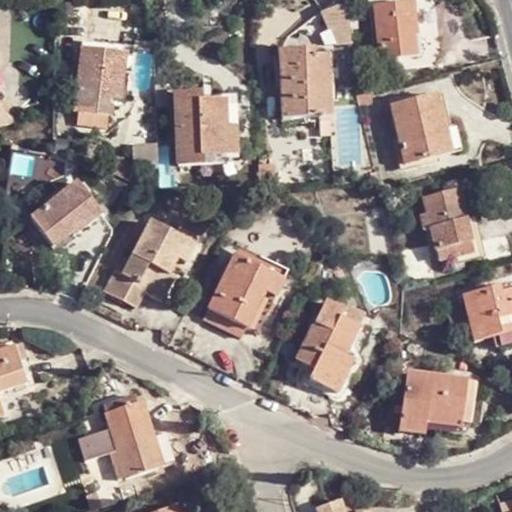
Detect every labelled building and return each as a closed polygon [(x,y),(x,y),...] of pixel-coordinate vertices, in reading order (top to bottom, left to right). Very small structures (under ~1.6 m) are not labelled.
[(413,59),(411,39),(407,3),(372,8),(378,63),(413,59)] [(407,3),(411,39),(417,38),(412,3),(407,3)] [(353,52),(351,12),(331,13),(333,52),(353,52)] [(82,41),(81,52),(123,57),(124,47),(82,41)] [(133,48),(124,47),(123,57),(122,75),(131,76),(133,48)] [(310,50),(278,52),(283,121),(331,118),(328,58),(312,58),(310,50)] [(123,57),(81,52),(74,117),(112,122),(113,108),(106,107),(107,101),(118,102),(122,75),(123,57)] [(200,94),(174,96),(179,166),(201,165),(200,157),(236,154),(235,130),(225,130),(223,104),(201,105),(200,94)] [(437,96),(390,107),(405,167),(452,156),(437,96)] [(0,129),(15,125),(0,107),(0,129)] [(75,188),(28,222),(55,260),(75,246),(71,241),(99,220),(75,188)] [(458,191),(423,201),(440,264),(463,258),(461,249),(481,244),(475,218),(466,221),(458,191)] [(186,243),(174,237),(148,226),(121,278),(113,274),(104,295),(132,309),(140,296),(151,302),(163,277),(168,278),(186,243)] [(178,228),(174,237),(186,243),(168,278),(163,277),(151,302),(161,306),(180,267),(185,268),(199,239),(178,228)] [(240,341),(271,278),(235,259),(202,322),(240,341)] [(282,283),(271,278),(240,341),(251,347),(282,283)] [(503,284),(496,286),(498,294),(505,292),(503,284)] [(498,294),(496,286),(462,296),(466,311),(448,315),(453,333),(461,331),(463,336),(472,334),(473,342),(490,337),(492,348),(497,348),(498,353),(511,349),(511,290),(505,292),(498,294)] [(343,314),(323,304),(294,362),(312,371),(308,382),(336,396),(368,335),(340,321),(343,314)] [(20,345),(0,351),(0,416),(2,416),(0,409),(0,397),(33,386),(20,345)] [(465,384),(404,374),(395,430),(422,435),(424,421),(459,426),(465,384)] [(133,397),(100,408),(110,440),(104,443),(116,481),(123,478),(125,482),(173,466),(165,435),(153,438),(143,405),(136,406),(133,397)] [(360,511),(356,497),(342,502),(344,511),(360,511)] [(511,511),(511,501),(499,505),(501,511),(511,511)] [(344,511),(342,502),(317,509),(317,511),(344,511)]
